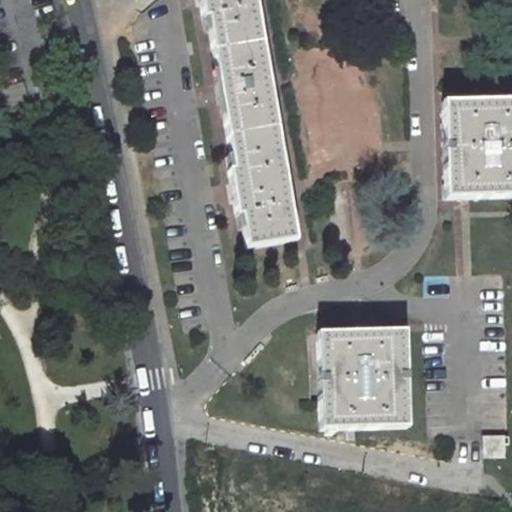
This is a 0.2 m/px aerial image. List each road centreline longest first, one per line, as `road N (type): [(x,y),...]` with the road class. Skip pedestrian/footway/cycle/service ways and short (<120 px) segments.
road 1 (unclassified): [(77,0),(154,424)]
road 2 (unclassified): [(154,424),(483,478)]
